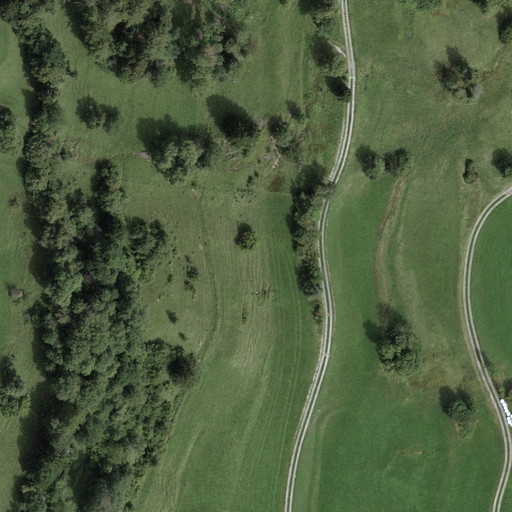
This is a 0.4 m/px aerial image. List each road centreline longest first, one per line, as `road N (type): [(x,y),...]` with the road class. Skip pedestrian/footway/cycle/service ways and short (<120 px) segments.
road 1 (track): [(287,511),(329,331),(323,215),(345,150),(348,0)]
road 2 (track): [(511,191),(477,227),(465,288),(470,327),(508,432),(510,462),(497,511)]
